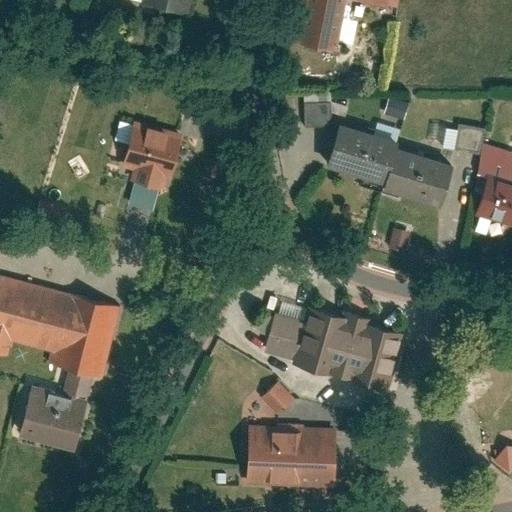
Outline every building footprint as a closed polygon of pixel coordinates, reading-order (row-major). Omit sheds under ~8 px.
[(143,0),(187,11),(190,0),(143,0)] [(301,0),(293,40),(339,49),(349,0),(301,0)] [(344,97),(303,96),(303,115),(344,116),(344,97)] [(404,118),(407,99),(386,96),(383,114),(404,118)] [(170,121),(122,107),(110,150),(158,164),(170,121)] [(335,118),(322,164),(383,181),(394,144),(397,135),(335,118)] [(484,129),(444,123),(441,144),(480,151),(484,129)] [(511,139),(509,139),(500,163),(511,166),(511,139)] [(450,160),(394,144),(383,181),(382,187),(437,203),(450,160)] [(511,176),(484,169),(472,212),(511,222),(511,219),(511,176)] [(101,378),(121,302),(0,269),(0,352),(5,354),(10,338),(49,348),(45,363),(66,368),(90,375),(101,378)] [(298,288),(279,356),(369,381),(388,313),(298,288)] [(14,435),(70,450),(90,375),(66,368),(60,390),(28,382),(14,435)] [(276,378),(259,395),(277,413),(293,396),(276,378)] [(242,483),(331,487),(334,424),(245,419),(242,483)]
